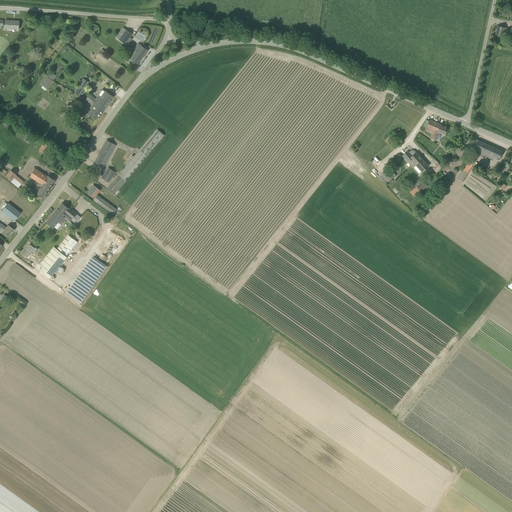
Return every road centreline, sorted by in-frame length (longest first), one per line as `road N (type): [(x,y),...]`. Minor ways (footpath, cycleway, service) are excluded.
road 1 (tertiary): [(467,124),(299,50),(206,45)]
road 2 (tertiary): [(0,263),(135,85)]
road 3 (unclassified): [(168,21),(0,9)]
road 4 (unclassified): [(467,124),(495,0)]
